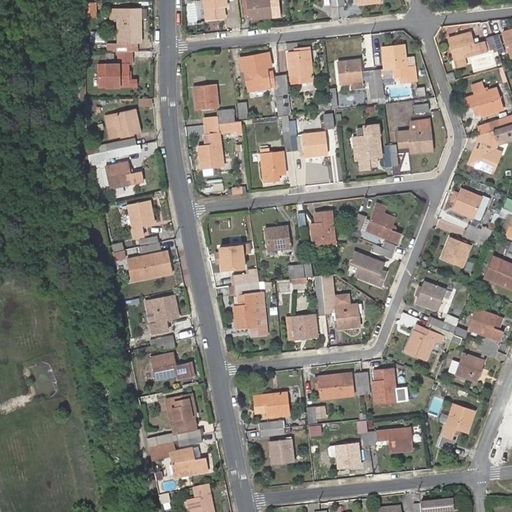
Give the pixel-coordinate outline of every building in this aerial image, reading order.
[(201,0),(203,18),(213,17),(213,6),(221,5),(224,5),(223,0),(201,0)] [(248,19),(269,16),(267,0),(241,0),(243,14),(247,13),(248,19)] [(94,14),(94,4),(85,4),(85,14),(94,14)] [(222,14),(221,5),(213,6),(213,17),(221,16),(222,14)] [(117,17),(117,41),(127,41),(127,29),(139,29),(139,19),(139,8),(117,8),(117,17)] [(476,45),(474,38),(472,32),(450,38),(456,59),(488,50),(485,42),(481,43),(476,45)] [(494,36),(498,48),(500,54),(507,52),(505,46),(500,33),(494,36)] [(491,50),(498,48),(494,36),(488,38),(488,40),(491,49),(491,50)] [(383,46),(385,69),(408,66),(405,44),(383,46)] [(314,72),(311,50),(311,46),(295,47),(295,52),(289,52),(292,83),(315,81),(314,72)] [(491,51),(468,56),(470,66),(493,61),(491,51)] [(129,81),(129,72),(129,64),(133,63),(132,57),(119,57),(120,64),(99,64),(100,87),(106,87),(136,86),(136,80),(132,81),(129,81)] [(352,83),(363,82),(369,82),(369,71),(362,71),(361,60),(338,62),(341,84),(352,83)] [(245,69),(249,91),(272,88),(276,87),(275,77),(274,71),(269,72),(267,65),(245,69)] [(377,83),(375,70),(369,71),(369,82),(369,84),(371,98),(378,97),(377,83)] [(382,70),(375,70),(377,83),(378,97),(385,97),(383,82),(382,70)] [(281,76),(283,94),(283,96),(290,96),(288,75),(281,76)] [(283,94),(281,76),(275,77),(276,87),(276,90),(277,95),(283,94)] [(503,109),(497,88),(488,90),(485,91),(484,88),(483,82),(472,85),(475,94),(465,97),(468,106),(472,105),(476,116),(482,113),(482,116),(503,109)] [(195,87),(196,109),(219,107),(217,84),(195,87)] [(290,96),(283,96),(284,98),(285,109),(291,108),(290,96)] [(239,104),(241,119),(249,118),(248,103),(239,104)] [(415,105),(416,112),(429,111),(429,103),(415,105)] [(136,109),(114,114),(105,116),(108,126),(116,124),(119,135),(119,136),(141,131),(136,109)] [(207,123),(219,122),(235,120),(234,109),(219,111),(219,115),(206,116),(207,123)] [(324,114),(326,128),(334,128),(332,113),(324,114)] [(511,114),(478,126),(479,128),(480,133),(493,129),(499,127),(511,123),(511,114)] [(409,130),(398,131),(399,140),(410,139),(410,146),(411,152),(434,149),(431,127),(431,118),(411,120),(409,130)] [(220,129),(219,122),(207,123),(207,131),(220,129)] [(119,135),(116,124),(108,126),(110,137),(119,135)] [(499,127),(493,129),(480,133),(483,140),(496,136),(502,134),(499,127)] [(284,131),(285,138),(287,150),(293,150),(292,138),(292,137),(291,130),(284,131)] [(325,131),(304,133),(304,135),(299,137),(297,130),(291,130),(292,137),(292,138),(293,150),(300,149),(305,149),(306,155),(328,153),(325,131)] [(224,165),(220,132),(211,133),(205,134),(206,144),(199,145),(202,168),(224,165)] [(357,136),(361,169),(370,168),(370,163),(369,157),(382,156),(380,134),(357,136)] [(123,147),(136,144),(135,138),(122,141),(100,146),(101,152),(123,147)] [(410,139),(399,140),(400,147),(410,146),(410,139)] [(138,151),(136,144),(123,147),(101,152),(89,155),(91,165),(101,163),(100,160),(125,154),(138,151)] [(481,144),(472,164),(493,173),(502,152),(481,144)] [(385,153),(384,153),(385,166),(393,165),(391,152),(390,145),(385,146),(385,153)] [(390,145),(391,152),(393,165),(399,164),(398,152),(397,145),(390,145)] [(101,152),(100,146),(88,148),(89,155),(101,152)] [(286,173),(284,151),(270,152),(269,149),(263,149),(262,153),(264,176),(265,181),(271,181),(270,175),(279,174),(286,173)] [(128,161),(106,166),(111,188),(144,181),(141,172),(131,174),(128,161)] [(489,200),(482,197),(461,189),(459,193),(455,191),(451,200),(455,202),(452,210),(481,221),(489,200)] [(128,206),(134,238),(144,236),(141,226),(155,224),(150,201),(128,206)] [(375,208),(366,230),(375,233),(373,239),(382,242),(384,237),(398,242),(401,233),(391,229),(396,217),(385,212),(387,207),(377,203),(375,208)] [(336,243),(333,210),(323,211),(324,221),(316,222),(311,223),(314,246),(336,243)] [(324,221),(323,211),(315,212),(316,222),(324,221)] [(305,213),(298,214),(300,227),(307,226),(305,213)] [(360,231),(366,216),(358,213),(350,234),(360,238),(363,232),(360,231)] [(502,233),(507,236),(511,222),(511,213),(510,213),(502,233)] [(266,228),(269,250),(291,247),(289,225),(266,228)] [(482,226),(481,229),(469,225),(467,230),(479,235),(490,240),(494,230),(482,226)] [(490,240),(479,235),(467,230),(464,237),(476,242),(487,246),(490,240)] [(146,244),(159,242),(158,235),(145,238),(139,239),(140,246),(146,244)] [(443,257),(463,266),(471,245),(451,237),(443,257)] [(383,246),(395,251),(397,245),(385,240),(383,246)] [(124,250),(122,241),(112,243),(114,252),(124,250)] [(160,249),(159,242),(146,244),(140,246),(138,246),(140,253),(147,251),(160,249)] [(251,244),(221,247),(221,252),(222,262),(223,269),(245,267),(244,253),(251,253),(251,244)] [(392,258),(395,251),(383,246),(376,244),(373,251),(392,258)] [(124,250),(114,252),(115,260),(125,257),(124,250)] [(381,271),(384,263),(363,254),(355,251),(351,261),(359,265),(355,276),(380,286),(386,273),(381,271)] [(132,280),(165,274),(163,264),(153,267),(150,254),(128,258),(132,280)] [(496,271),(492,280),(511,289),(511,263),(501,259),(496,271)] [(303,264),(289,266),(291,278),(305,277),(303,264)] [(241,284),(260,282),(259,273),(258,268),(249,269),(250,274),(248,274),(233,276),(234,285),(241,284)] [(486,278),(492,280),(496,271),(490,268),(486,278)] [(331,273),(322,275),(326,315),(332,314),(333,322),(337,321),(338,328),(361,325),(358,303),(346,304),(345,297),(334,299),(331,273)] [(326,315),(322,275),(315,276),(319,315),(326,315)] [(452,292),(446,289),(425,281),(422,288),(419,286),(416,294),(419,295),(417,302),(438,310),(443,298),(449,301),(452,292)] [(261,289),(260,282),(241,284),(242,291),(261,289)] [(242,291),(241,284),(234,285),(232,286),(229,286),(231,294),(242,293),(242,291)] [(481,291),(472,287),(470,292),(480,296),(481,291)] [(246,295),(240,296),(240,305),(234,306),(237,328),(252,327),(252,335),(267,333),(263,293),(256,293),(246,295)] [(151,324),(153,333),(168,330),(166,320),(179,317),(175,295),(145,301),(148,313),(155,311),(158,322),(151,324)] [(485,346),(497,351),(500,345),(498,344),(504,332),(499,330),(503,319),(498,316),(476,308),(469,329),(483,334),(479,343),(485,346)] [(318,335),(316,312),(286,316),(288,338),(318,335)] [(445,322),(434,317),(431,323),(443,328),(453,333),(454,333),(456,327),(445,322)] [(445,322),(456,327),(458,322),(447,318),(445,322)] [(415,330),(406,351),(427,360),(435,339),(441,341),(444,336),(451,339),(453,333),(443,328),(431,323),(428,329),(426,328),(424,327),(422,333),(415,330)] [(417,324),(415,330),(422,333),(424,327),(417,324)] [(468,330),(457,325),(454,333),(465,338),(468,330)] [(161,344),(174,341),(173,334),(160,337),(148,340),(149,346),(161,344)] [(454,334),(452,340),(460,343),(462,337),(454,334)] [(477,350),(483,351),(485,346),(479,343),(470,340),(468,345),(477,350)] [(176,347),(174,341),(161,344),(163,350),(176,347)] [(495,356),(497,351),(485,346),(483,351),(495,356)] [(174,352),(152,357),(156,379),(179,374),(179,377),(192,375),(189,363),(177,365),(174,352)] [(448,372),(456,374),(477,381),(484,360),(463,352),(460,362),(453,360),(448,372)] [(397,390),(394,367),(385,368),(385,370),(386,379),(375,380),(372,380),(375,403),(398,400),(404,400),(402,389),(397,390)] [(386,379),(385,370),(374,371),(375,380),(386,379)] [(362,372),(363,385),(364,394),(370,393),(370,384),(368,371),(362,372)] [(364,394),(363,385),(362,372),(355,372),(356,385),(358,400),(364,399),(364,394)] [(318,376),(321,398),(354,395),(353,385),(342,386),(341,373),(318,376)] [(289,413),(287,391),(253,395),(254,404),(255,412),(266,411),(266,416),(289,413)] [(171,397),(178,430),(186,428),(185,418),(195,416),(197,415),(193,393),(171,397)] [(167,398),(167,399),(173,431),(178,430),(171,397),(167,398)] [(454,403),(443,434),(452,438),(453,434),(456,435),(460,433),(460,429),(468,432),(475,411),(454,403)] [(307,407),(306,411),(308,425),(317,424),(316,410),(315,406),(307,407)] [(197,426),(195,416),(185,418),(186,428),(197,426)] [(360,421),(362,431),(363,444),(370,443),(369,430),(367,420),(360,421)] [(284,421),(272,422),(259,424),(260,430),(273,429),(285,427),(284,421)] [(285,427),(273,429),(260,430),(260,437),(273,435),(286,434),(285,427)] [(412,427),(378,430),(379,439),(389,439),(391,451),(414,449),(412,427)] [(171,442),(176,441),(176,440),(188,438),(201,435),(199,429),(187,431),(178,433),(172,435),(148,440),(149,446),(171,442)] [(375,429),(369,430),(370,443),(377,443),(377,439),(376,431),(375,429)] [(452,438),(443,434),(442,439),(454,444),(455,439),(452,438)] [(202,442),(201,435),(188,438),(176,440),(176,441),(177,447),(189,444),(202,442)] [(269,441),(272,463),(294,461),(292,438),(269,441)] [(454,444),(442,439),(439,446),(452,450),(454,444)] [(173,451),(171,442),(149,446),(152,459),(171,455),(170,452),(173,451)] [(358,443),(336,445),(336,446),(337,456),(338,467),(360,465),(358,443)] [(337,456),(336,446),(331,447),(329,450),(329,455),(332,457),(337,456)] [(171,455),(175,474),(207,468),(205,458),(195,460),(192,447),(173,451),(170,452),(171,455)] [(213,511),(210,497),(208,485),(192,488),(195,500),(188,501),(190,511),(213,511)] [(458,511),(453,511),(452,500),(420,503),(421,511),(458,511)]
